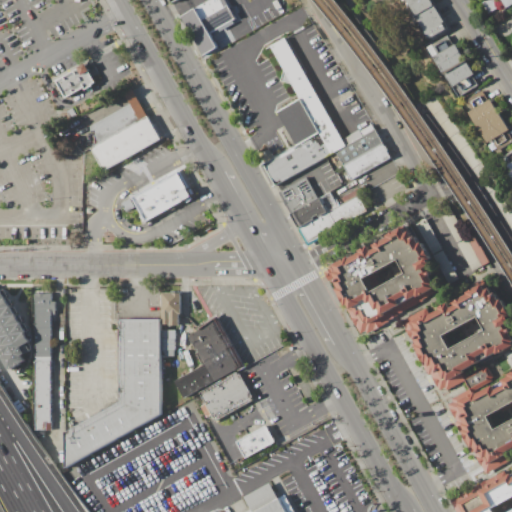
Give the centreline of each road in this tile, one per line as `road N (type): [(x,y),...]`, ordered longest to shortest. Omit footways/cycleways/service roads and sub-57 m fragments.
road 1 (primary): [(303,267),(153,0)]
road 2 (primary): [(270,267),(406,511)]
road 3 (residential): [(431,195),(320,0)]
road 4 (primary): [(121,0),(219,174)]
road 5 (primary): [(437,511),(344,342)]
road 6 (residential): [(0,267),(184,266)]
road 7 (residential): [(303,267),(431,195)]
road 8 (motorway): [(73,511),(0,407)]
